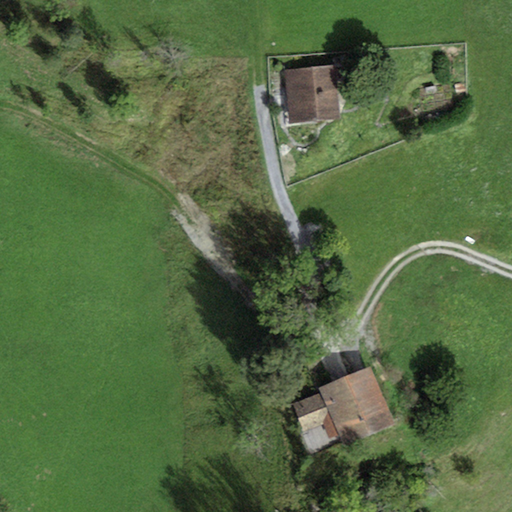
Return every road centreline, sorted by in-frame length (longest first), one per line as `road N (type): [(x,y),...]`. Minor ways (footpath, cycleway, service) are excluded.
road 1 (track): [(511,271),(457,250),(414,251),(387,273),(343,350),(326,324),(296,232),(258,79)]
road 2 (track): [(0,108),(138,176),(308,342),(333,354),(343,350)]
